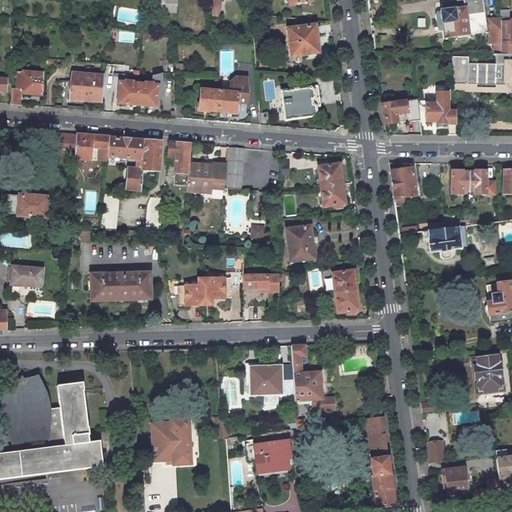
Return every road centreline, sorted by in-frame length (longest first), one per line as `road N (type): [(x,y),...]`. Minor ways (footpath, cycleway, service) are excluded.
road 1 (residential): [(0,340),(390,329)]
road 2 (residential): [(368,146),(0,114)]
road 3 (residential): [(390,329),(368,146)]
road 4 (residential): [(413,511),(390,329)]
road 5 (residential): [(368,146),(347,0)]
road 6 (residential): [(368,146),(511,147)]
